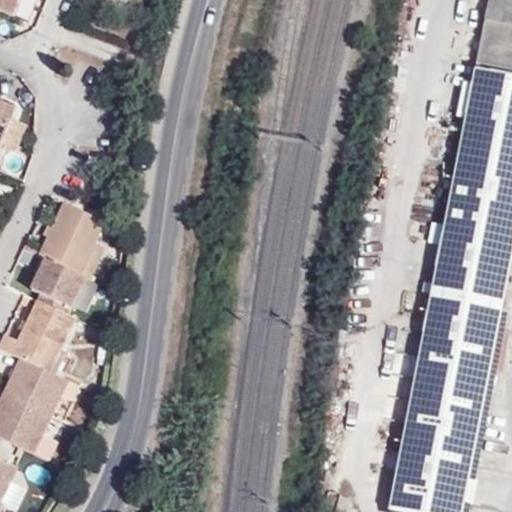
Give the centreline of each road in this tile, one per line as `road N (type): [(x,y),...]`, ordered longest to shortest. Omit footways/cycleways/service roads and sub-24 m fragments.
road 1 (tertiary): [(101,511),(142,406),(179,105),(208,0)]
road 2 (residential): [(42,54),(67,119),(0,261)]
